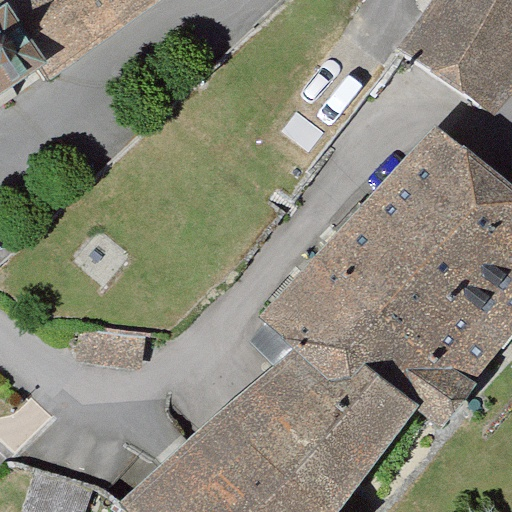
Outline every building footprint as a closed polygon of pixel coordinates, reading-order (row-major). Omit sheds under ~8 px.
[(51,98),(188,0),(0,0),(0,123),(46,91),(51,98)] [(511,0),(446,0),(413,52),(511,113),(511,0)] [(143,503),(151,511),(361,511),(360,510),(430,409),(461,430),(511,360),(511,164),(453,131),(281,323),(306,350),(143,503)] [(161,341),(92,329),(86,363),(156,375),(161,341)] [(97,511),(105,489),(50,470),(35,511),(97,511)]
